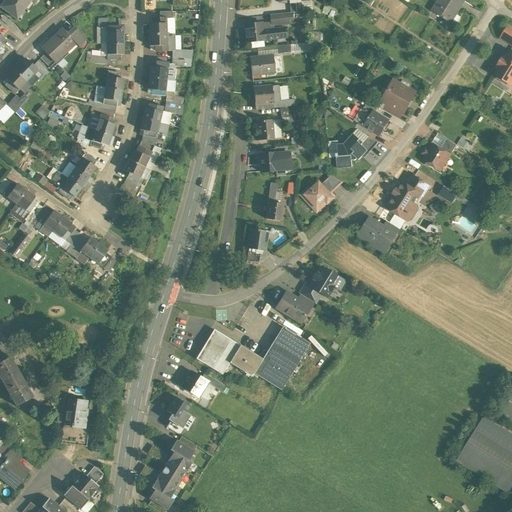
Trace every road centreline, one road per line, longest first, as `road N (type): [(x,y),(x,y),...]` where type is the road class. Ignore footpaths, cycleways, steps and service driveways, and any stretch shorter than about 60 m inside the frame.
road 1 (residential): [(164,294),(231,299),(315,246),(426,113),(502,5),(493,0)]
road 2 (secondary): [(164,294),(207,134),(220,0)]
road 3 (secondary): [(116,511),(138,379),(164,294)]
road 4 (residential): [(136,0),(139,77),(97,209)]
